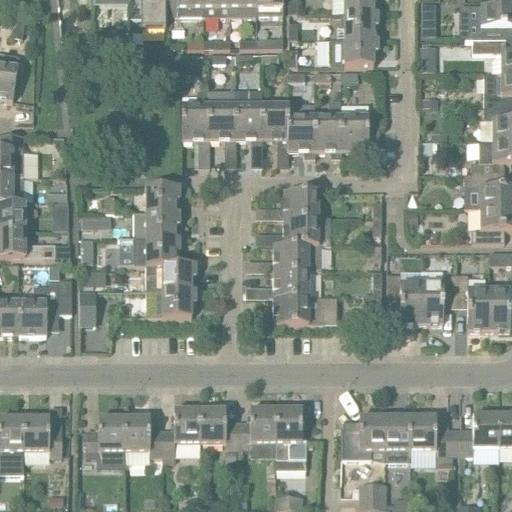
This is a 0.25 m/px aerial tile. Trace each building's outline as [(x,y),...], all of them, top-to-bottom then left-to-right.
[(164,21),(163,0),(127,0),(128,29),(140,29),(140,34),(164,34),(164,21)] [(176,23),(202,23),(201,0),(163,0),(164,21),(176,21),(176,23)] [(201,0),(202,23),(228,23),(227,0),(201,0)] [(227,0),(228,23),(254,23),(254,22),(253,0),(227,0)] [(281,22),(281,14),(281,0),(253,0),(254,22),(281,22)] [(341,19),(372,19),(371,6),(376,6),(375,0),(330,0),(331,19),(342,19),(341,19)] [(287,20),(296,20),(296,3),(287,3),(287,20)] [(434,40),(434,8),(423,8),(422,40),(434,40)] [(471,47),(498,46),(498,34),(511,34),(511,12),(479,12),(479,34),(470,34),(471,47)] [(342,45),(372,45),(372,32),(376,32),(376,19),(372,19),(341,19),(342,19),(342,21),(318,22),(318,24),(315,24),(315,34),(331,33),(331,46),(342,46),(342,45)] [(11,42),(21,44),(24,26),(14,24),(11,42)] [(287,46),(296,46),(296,29),(287,29),(287,46)] [(112,51),(128,50),(128,38),(112,39),(112,51)] [(213,54),(229,54),(229,45),(212,45),(213,54)] [(238,54),(254,53),(254,45),(238,45),(238,54)] [(254,53),(282,53),(282,45),(254,45),(254,53)] [(342,46),(342,73),(372,72),(372,58),(376,58),(376,45),(372,45),(342,45),(342,46)] [(471,47),(471,59),(498,59),(498,46),(471,47)] [(436,73),(435,50),(422,50),(422,74),(436,73)] [(287,72),(296,73),(296,56),(287,56),(287,72)] [(511,58),(499,59),(499,80),(511,80),(511,58)] [(0,105),(11,107),(18,62),(0,59),(0,105)] [(180,70),(197,69),(197,60),(180,61),(180,70)] [(208,69),(224,69),(224,60),(207,60),(208,69)] [(234,69),(251,69),(251,60),(234,60),(234,69)] [(260,69),(277,68),(277,60),(260,60),(260,69)] [(286,87),(303,87),(303,78),(286,78),(286,87)] [(312,87),(330,87),(330,78),(312,78),(312,87)] [(339,87),(356,87),(356,78),(339,78),(339,87)] [(482,114),(509,114),(509,102),(511,101),(511,80),(499,80),(482,80),(482,114)] [(208,153),(208,147),(209,98),(197,98),(197,111),(180,111),(180,147),(196,147),(197,154),(208,153)] [(234,153),(234,147),(235,98),(209,98),(208,147),(223,147),(223,153),(234,153)] [(261,146),(261,110),(261,98),(235,98),(234,147),(249,146),(249,153),(261,153),(261,146)] [(340,158),(339,111),(339,107),(328,107),(328,123),(313,123),(314,158),(329,158),(329,165),(340,165),(340,158)] [(276,153),(286,153),(288,112),(287,112),(287,110),(261,110),(261,146),(276,146),(276,153)] [(339,111),(340,158),(355,158),(355,165),(367,165),(366,111),(339,111)] [(314,165),(314,158),(313,123),(313,112),(288,112),(286,153),(286,158),(302,158),(302,165),(314,165)] [(491,148),(511,147),(511,126),(509,126),(509,114),(482,114),(482,127),(491,127),(491,148)] [(0,183),(12,183),(12,156),(22,156),(22,143),(0,142),(0,183)] [(469,181),(497,181),(502,181),(502,169),(511,169),(511,147),(491,148),(476,148),(476,169),(469,169),(469,181)] [(461,215),(478,215),(511,214),(511,193),(497,193),(497,181),(469,181),(461,181),(461,215)] [(1,209),(12,209),(12,183),(0,183),(0,210),(1,211),(1,209)] [(174,205),(175,205),(178,205),(178,192),(144,192),(144,218),(174,218),(174,205)] [(54,234),(70,233),(68,197),(52,197),(54,234)] [(282,226),(317,226),(317,198),(282,198),(282,215),(275,215),(275,226),(282,226)] [(104,219),(113,219),(113,202),(104,202),(104,219)] [(371,225),(380,225),(380,208),(371,208),(371,225)] [(0,236),(25,236),(25,209),(12,209),(1,209),(1,211),(0,210),(0,236)] [(470,249),(497,249),(497,236),(511,236),(511,214),(478,215),(478,236),(470,236),(470,249)] [(405,228),(415,228),(415,216),(405,216),(405,228)] [(121,269),(143,269),(143,217),(134,217),(134,242),(121,242),(121,269)] [(174,231),(175,231),(178,231),(178,218),(174,218),(144,218),(144,244),(174,244),(174,231)] [(371,241),(380,241),(380,225),(371,225),(371,241)] [(275,251),(317,252),(327,252),(327,226),(317,226),(282,226),(282,241),(275,241),(275,251)] [(0,263),(25,264),(53,264),(53,250),(25,250),(25,236),(0,236),(0,263)] [(79,268),(99,268),(100,241),(79,241),(79,268)] [(174,272),(174,270),(174,257),(178,257),(178,244),(174,244),(144,244),(144,272),(160,272),(174,272)] [(265,279),(272,279),(307,279),(317,279),(317,252),(275,251),(272,251),(272,267),(265,267),(265,279)] [(371,268),(380,268),(380,251),(371,251),(371,268)] [(487,272),(511,271),(511,258),(487,259),(487,272)] [(6,282),(17,282),(17,270),(6,270),(6,282)] [(160,297),(190,296),(190,283),(194,283),(194,270),(174,270),(174,272),(160,272),(160,297)] [(47,285),(58,285),(58,272),(47,272),(47,285)] [(81,292),(92,292),(92,277),(81,277),(81,292)] [(371,295),(380,295),(380,278),(371,278),(371,295)] [(272,305),(307,305),(307,279),(272,279),(272,294),(265,294),(265,305),(272,305)] [(398,332),(420,331),(420,289),(399,289),(399,281),(386,281),(386,309),(398,309),(398,332)] [(441,309),(454,309),(454,281),(441,281),(441,289),(420,289),(420,331),(441,331),(441,309)] [(466,337),(488,337),(487,296),(466,296),(466,281),(454,281),(454,309),(466,309),(466,337)] [(45,320),(70,319),(71,319),(70,285),(58,285),(47,285),(44,285),(44,293),(32,293),(32,308),(17,308),(17,342),(45,342),(45,320)] [(161,324),(175,324),(190,323),(190,309),(194,309),(194,296),(190,296),(160,297),(161,324)] [(487,296),(488,337),(509,337),(509,296),(487,296)] [(95,329),(95,297),(78,297),(78,329),(95,329)] [(367,321),(380,321),(380,304),(367,305),(367,321)] [(265,332),(307,332),(333,332),(333,305),(307,305),(272,305),(272,320),(265,320),(265,332)] [(0,342),(17,342),(17,308),(0,308),(0,342)] [(173,451),(199,451),(199,415),(173,415),(173,437),(160,437),(161,464),(161,469),(173,469),(173,464),(173,451)] [(224,456),(237,456),(237,429),(224,429),(225,415),(199,415),(199,451),(224,451),(224,456)] [(249,451),(274,451),(274,415),(249,415),(249,429),(237,429),(237,456),(249,455),(249,451)] [(274,451),(275,476),(305,476),(305,448),(301,448),(301,415),(274,415),(274,451)] [(496,456),(511,455),(511,420),(496,421),(496,456)] [(471,436),(458,436),(458,463),(463,463),(472,463),(472,456),(496,456),(496,421),(471,421),(471,436)] [(98,470),(123,470),(122,423),(97,423),(97,437),(84,436),(84,464),(98,464),(98,470)] [(148,464),(161,464),(160,437),(149,437),(149,423),(122,423),(123,470),(148,470),(148,464)] [(339,466),(384,466),(383,423),(356,423),(356,435),(339,435),(339,466)] [(409,469),(410,457),(408,423),(383,423),(384,466),(384,469),(409,469)] [(434,463),(446,463),(446,436),(434,436),(434,423),(408,423),(410,457),(434,457),(434,463)] [(0,470),(22,470),(21,424),(0,424),(0,470)] [(49,464),(60,464),(60,437),(48,437),(48,424),(21,424),(22,470),(49,470),(49,464)] [(452,463),(458,463),(458,436),(446,436),(446,463),(452,463)] [(357,504),(384,504),(384,491),(357,491),(357,504)]
